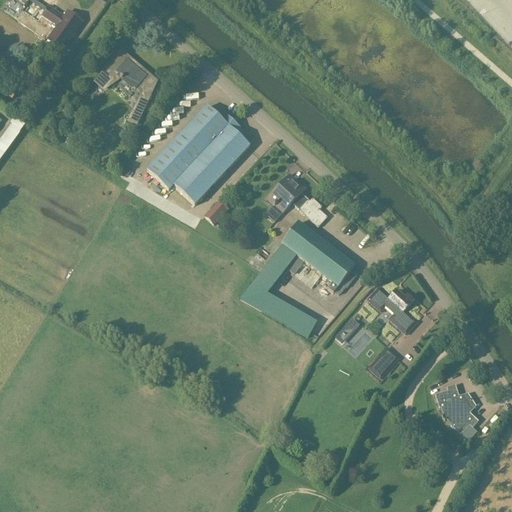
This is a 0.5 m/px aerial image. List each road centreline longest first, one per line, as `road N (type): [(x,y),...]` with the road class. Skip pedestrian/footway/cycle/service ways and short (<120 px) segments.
road 1 (tertiary): [(511,399),(435,286),(380,224),(127,0)]
road 2 (unknown): [(426,511),(504,387)]
